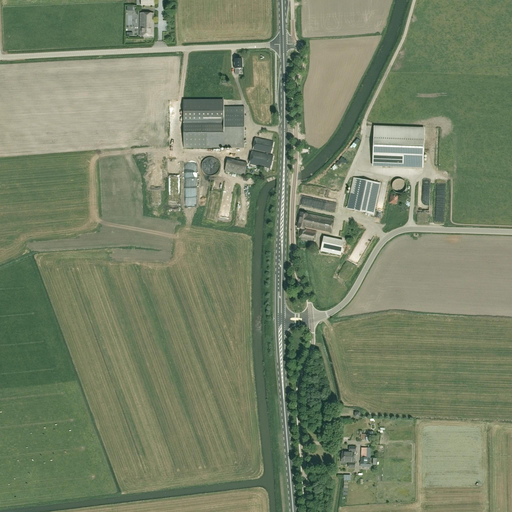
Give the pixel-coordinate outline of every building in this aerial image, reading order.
[(153,36),(154,13),(140,13),(140,36),(153,36)] [(244,147),(244,108),(224,108),(224,100),(183,100),(184,148),(208,148),(244,147)] [(424,129),(374,127),(373,165),(423,167),(424,129)] [(271,169),(273,156),(268,154),(268,153),(271,153),(274,142),(256,138),(253,149),(267,152),(266,154),(252,151),(249,164),(271,169)] [(247,163),(227,159),(224,171),(245,176),(247,163)] [(211,165),(204,172),(210,177),(220,166),(217,163),(213,167),(211,165)] [(379,183),(374,182),(354,178),(348,207),(346,206),(346,208),(373,214),(379,183)] [(399,193),(402,193),(404,191),(406,189),(406,186),(405,183),(404,181),(401,180),(398,179),(395,180),(393,182),(392,185),(392,187),(393,190),(394,192),(397,193),(399,193)] [(399,195),(391,194),(389,203),(397,205),(399,195)] [(231,195),(227,195),(227,198),(222,198),(223,203),(231,203),(231,195)] [(207,218),(217,220),(219,203),(209,201),(207,218)] [(314,242),(316,232),(306,230),(306,229),(304,229),(305,227),(331,233),(334,220),(301,212),(297,228),(301,229),(299,238),(314,242)] [(340,256),(343,242),(323,238),(320,251),(340,256)] [(340,279),(347,283),(358,263),(351,259),(340,279)] [(368,455),(368,454),(368,448),(369,448),(369,445),(365,444),(365,446),(361,446),(361,455),(361,464),(367,464),(367,455),(368,455)] [(356,447),(349,446),(349,452),(342,451),(341,462),(348,463),(348,468),(355,468),(355,463),(354,463),(354,452),(356,452),(356,447)]
